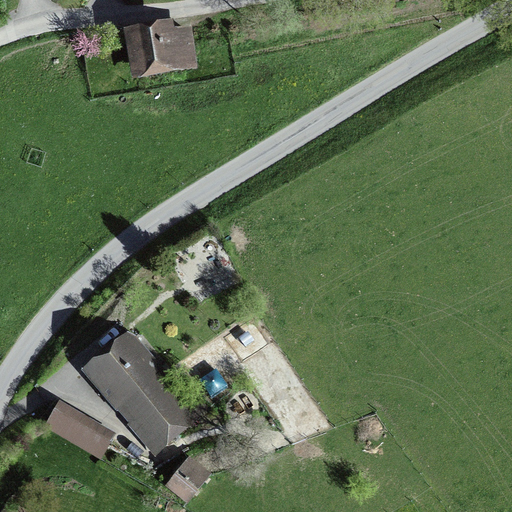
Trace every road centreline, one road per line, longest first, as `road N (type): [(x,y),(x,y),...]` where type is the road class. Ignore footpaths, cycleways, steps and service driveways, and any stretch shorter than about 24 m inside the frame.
road 1 (tertiary): [(0,385),(55,309),(149,225),(511,3)]
road 2 (residential): [(218,0),(41,19),(0,35)]
